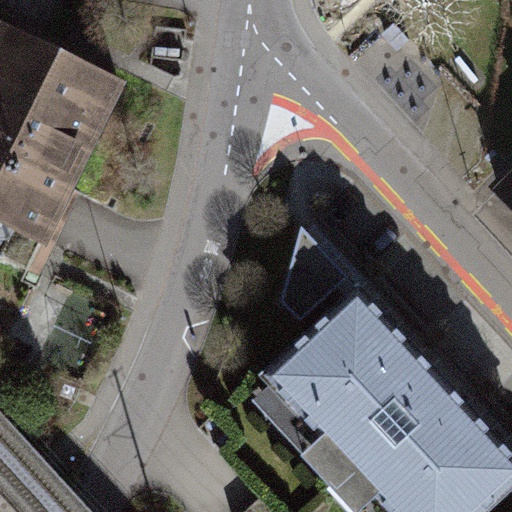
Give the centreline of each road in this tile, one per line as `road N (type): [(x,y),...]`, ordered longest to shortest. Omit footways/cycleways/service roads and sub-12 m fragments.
road 1 (residential): [(250,27),(215,218),(146,404),(92,511)]
road 2 (residential): [(511,288),(304,62),(250,27)]
